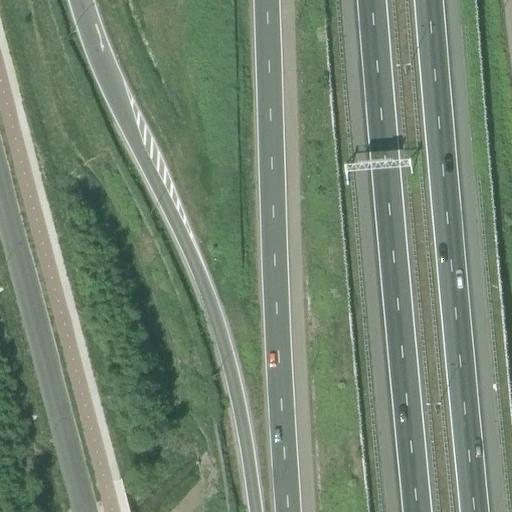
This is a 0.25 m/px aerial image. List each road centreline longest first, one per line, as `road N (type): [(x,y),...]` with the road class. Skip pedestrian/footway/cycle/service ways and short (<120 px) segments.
road 1 (trunk): [(79,0),(119,110),(222,337),(254,511)]
road 2 (motorway): [(473,511),(427,0)]
road 3 (motorway): [(373,0),(416,511)]
road 4 (trunk): [(267,0),(274,322),(289,511)]
road 5 (residential): [(87,511),(0,171)]
